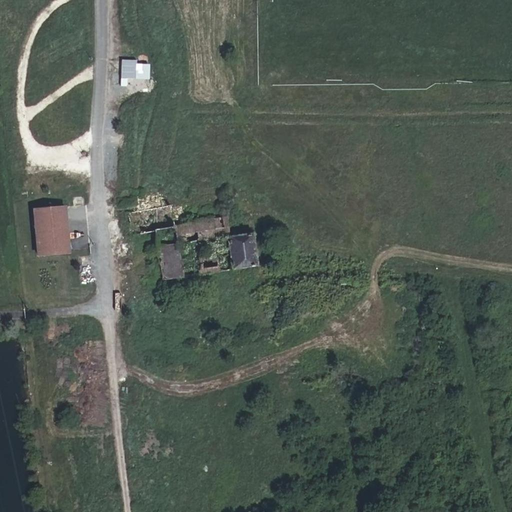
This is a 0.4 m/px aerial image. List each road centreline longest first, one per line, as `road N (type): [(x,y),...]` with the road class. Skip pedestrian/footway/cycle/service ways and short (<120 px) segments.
road 1 (residential): [(101,0),(95,176),(106,308),(0,314)]
road 2 (track): [(106,308),(131,511)]
